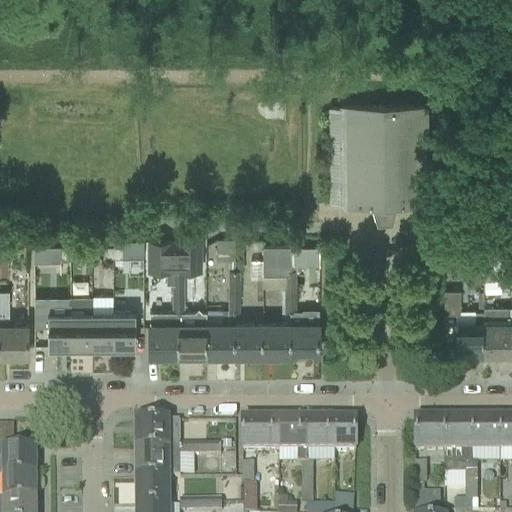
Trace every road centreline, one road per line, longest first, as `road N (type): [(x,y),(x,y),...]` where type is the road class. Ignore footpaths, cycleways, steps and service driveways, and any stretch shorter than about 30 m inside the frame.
road 1 (residential): [(384,402),(92,402)]
road 2 (residential): [(384,402),(511,402)]
